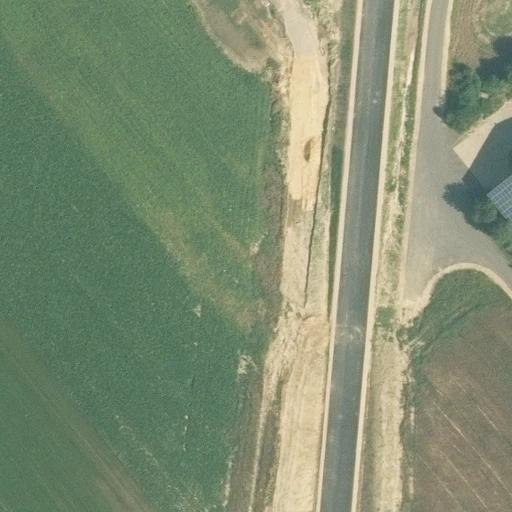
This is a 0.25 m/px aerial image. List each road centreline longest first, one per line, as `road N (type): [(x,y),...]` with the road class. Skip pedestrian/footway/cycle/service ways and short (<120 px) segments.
road 1 (track): [(283,0),(307,59),(310,117),(270,511)]
road 2 (tertiary): [(377,0),(334,511)]
road 3 (track): [(396,511),(413,272),(433,242),(463,219)]
